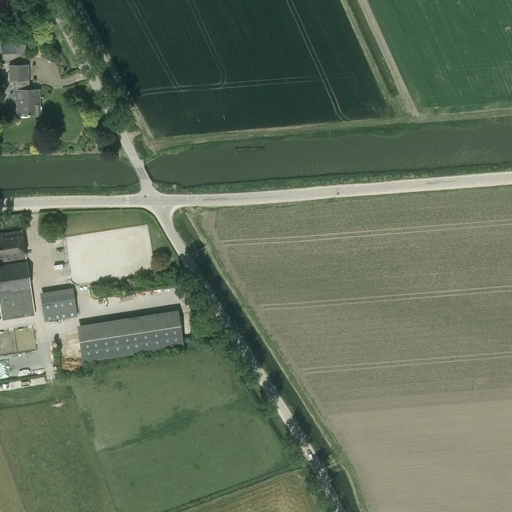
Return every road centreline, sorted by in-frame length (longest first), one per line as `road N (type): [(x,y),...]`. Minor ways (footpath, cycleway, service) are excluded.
road 1 (unclassified): [(337,511),(153,199)]
road 2 (tertiary): [(153,199),(511,179)]
road 3 (unclassified): [(153,199),(48,0)]
road 4 (tertiary): [(0,204),(153,199)]
